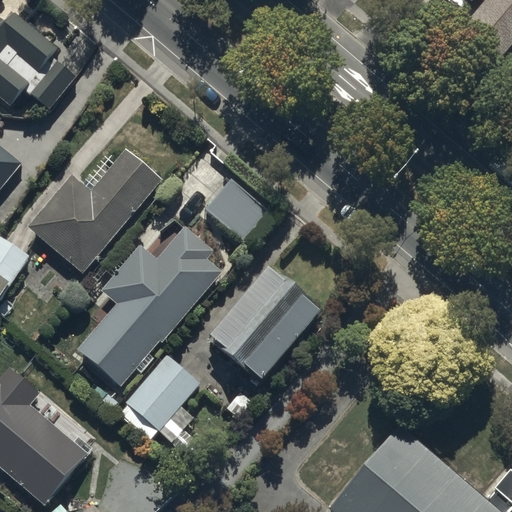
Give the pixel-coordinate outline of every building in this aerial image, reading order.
[(511,0),(465,0),(476,9),(480,4),(487,10),(456,46),(493,77),(511,54),(511,0)] [(0,25),(0,102),(15,114),(29,97),(50,114),(74,85),(51,67),(59,56),(16,21),(7,32),(0,25)] [(0,199),(24,170),(0,151),(0,199)] [(74,179),(28,233),(86,282),(166,189),(127,156),(93,196),(74,179)] [(243,251),(271,219),(261,211),(269,203),(253,189),(246,197),(231,184),(203,216),(243,251)] [(119,310),(79,357),(122,394),(137,377),(141,381),(155,365),(152,362),(223,279),(209,267),(217,258),(188,233),(158,268),(140,252),(102,296),(119,310)] [(10,292),(32,262),(25,257),(27,255),(9,241),(6,245),(0,240),(0,312),(1,313),(14,294),(10,292)] [(268,277),(210,347),(267,394),(325,324),(268,277)] [(169,363),(121,415),(153,443),(159,436),(172,448),(193,425),(182,415),(202,393),(169,363)] [(15,378),(0,395),(0,473),(42,511),(49,511),(97,459),(80,443),(75,448),(34,410),(42,402),(15,378)] [(325,511),(493,511),(397,430),(325,511)] [(95,511),(86,502),(77,510),(79,511),(64,511),(61,509),(57,511),(95,511)]
